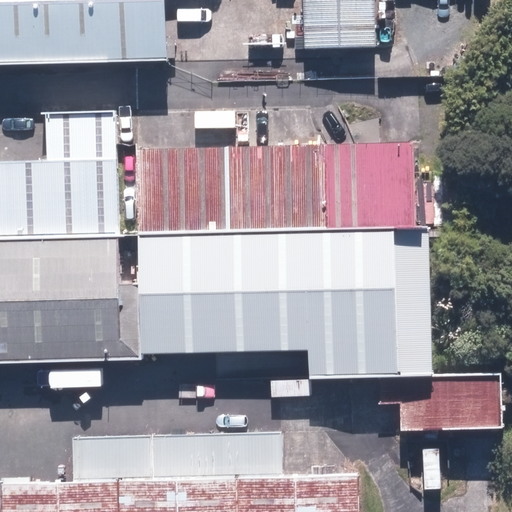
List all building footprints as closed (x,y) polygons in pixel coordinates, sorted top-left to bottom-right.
[(0,0),(0,65),(160,62),(158,0),(0,0)] [(298,0),(301,52),(370,49),(367,0),(298,0)] [(140,355),(304,352),(304,380),(381,378),(381,402),(402,401),(402,431),(500,429),(499,375),(429,376),(426,231),(410,231),(408,143),(136,149),(138,234),(137,234),(117,234),(114,111),(46,112),(47,161),(0,162),(0,360),(140,358),(140,355)] [(283,475),(282,432),(74,438),(76,480),(29,481),(29,475),(3,476),(3,482),(0,481),(0,511),(356,511),(355,474),(283,475)] [(439,465),(438,451),(416,452),(417,492),(450,491),(450,489),(454,489),(454,472),(446,472),(446,465),(439,465)]
